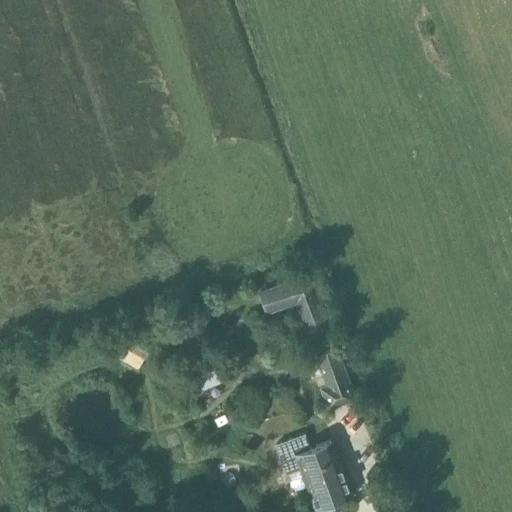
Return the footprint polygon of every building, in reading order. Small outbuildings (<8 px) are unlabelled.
[(268,311),(299,300),(310,329),(329,322),(311,273),(260,291),(268,311)] [(178,345),(188,373),(202,368),(195,346),(191,347),(190,342),(178,345)] [(126,347),(119,358),(138,369),(145,358),(126,347)] [(356,397),(338,349),(318,356),(328,385),(321,387),(329,407),(356,397)] [(225,364),(193,377),(199,390),(208,387),(230,378),(225,364)] [(287,472),(300,467),(314,507),(350,494),(332,441),(311,448),(305,433),(276,443),(287,472)]
